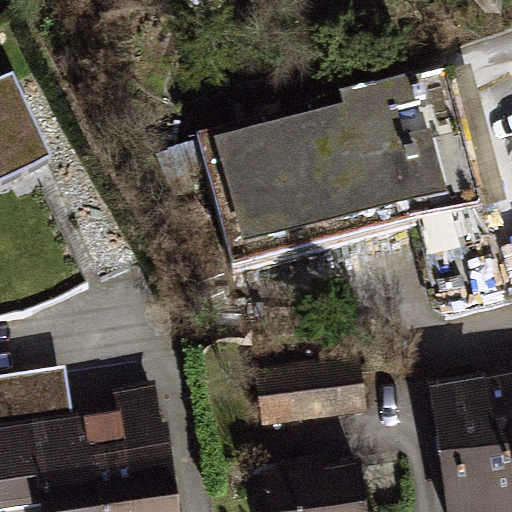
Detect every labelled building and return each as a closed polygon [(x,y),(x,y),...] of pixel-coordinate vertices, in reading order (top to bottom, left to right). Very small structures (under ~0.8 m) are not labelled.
[(0,194),(55,169),(16,81),(0,88),(0,194)] [(436,87),(187,151),(225,298),(474,234),(436,87)] [(358,358),(253,371),(261,433),(366,420),(358,358)] [(511,511),(511,366),(426,384),(451,511),(511,511)] [(70,372),(0,382),(0,511),(37,511),(42,511),(41,511),(90,511),(78,426),(70,372)] [(78,426),(90,511),(174,511),(155,387),(104,394),(108,421),(78,426)] [(358,511),(352,471),(256,487),(260,511),(358,511)]
